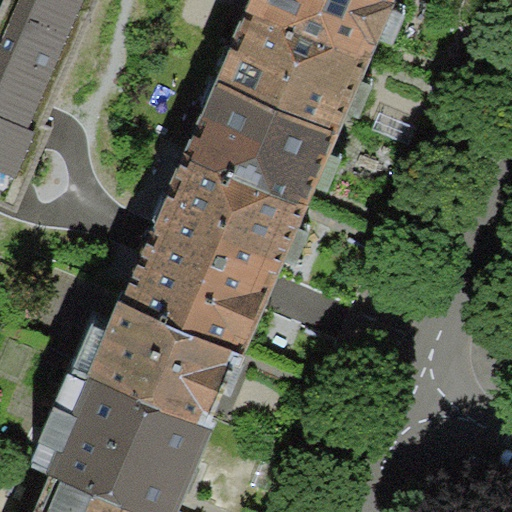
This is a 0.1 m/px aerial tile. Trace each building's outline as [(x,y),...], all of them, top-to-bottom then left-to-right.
[(22,178),(27,180),(27,178),(40,149),(47,133),(53,118),(46,114),(51,104),(95,0),(0,0),(0,176),(4,168),(23,176),(22,178)] [(245,0),(243,4),(245,5),(359,54),(370,30),(382,0),(245,0)] [(338,103),(359,54),(245,5),(227,47),(239,51),(224,83),(328,127),(338,103)] [(182,152),(296,201),(307,176),(328,127),(224,83),(210,115),(200,109),(182,152)] [(152,221),(150,225),(264,274),(274,251),(296,201),(182,152),(164,194),(175,199),(163,226),(152,221)] [(117,295),(116,297),(233,348),(245,319),(260,286),(264,274),(150,225),(148,229),(159,234),(156,241),(146,263),(136,258),(119,296),(117,295)] [(227,379),(236,357),(230,354),(233,348),(116,297),(105,322),(88,315),(68,362),(87,370),(202,419),(215,390),(221,376),(227,379)] [(161,511),(173,485),(202,419),(87,370),(70,408),(51,400),(37,432),(56,440),(46,463),(51,465),(158,511),(161,511)] [(158,511),(51,465),(30,511),(158,511)]
